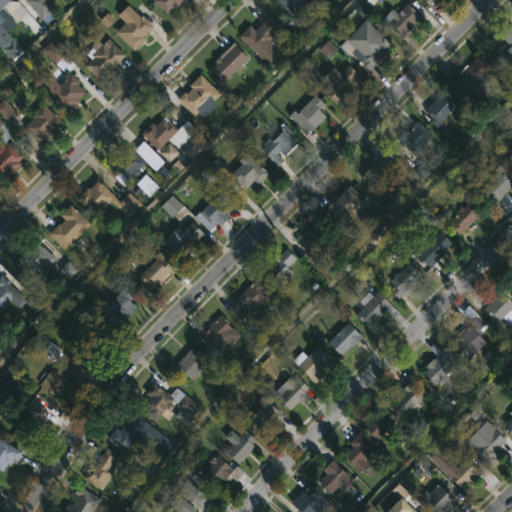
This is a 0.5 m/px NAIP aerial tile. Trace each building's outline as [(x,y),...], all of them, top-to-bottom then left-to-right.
[(0,12),(6,18),(0,23),(0,0),(10,0),(11,1),(0,10),(0,12)] [(185,0),(176,10),(174,7),(167,14),(153,1),(153,0),(185,0)] [(315,0),(306,9),(303,5),(293,15),(277,0),(315,0)] [(421,0),(430,9),(439,0),(421,0)] [(405,36),(403,38),(390,26),(392,23),(390,21),(409,2),(417,10),(414,13),(420,19),(405,36)] [(134,9),(140,16),(142,14),(155,27),(145,36),(147,39),(135,50),(116,31),(126,22),(119,14),(129,4),(134,9)] [(282,26),(273,35),(275,36),(258,53),(240,36),(251,25),(256,31),(272,15),(282,26)] [(511,23),(511,24),(511,62),(509,60),(505,65),(496,56),(501,52),(498,49),(506,40),(500,34),(511,23)] [(381,33),(394,46),(370,70),(357,57),(362,52),(358,48),(365,41),(369,45),(381,33)] [(110,38),(125,54),(111,69),(114,72),(103,83),(86,66),(92,60),(86,54),(93,47),(91,45),(98,38),(103,44),(110,38)] [(69,72),(66,74),(42,50),(52,40),(76,65),(69,72)] [(232,74),(223,84),(216,77),(218,75),(212,69),(218,63),(215,60),(235,42),(249,58),(232,74)] [(478,57),(491,72),(477,85),(484,93),(476,100),(468,92),(466,94),(460,87),(463,85),(456,78),(461,74),(460,72),(478,57)] [(357,73),(360,76),(336,100),(327,92),(331,87),(327,82),(337,71),(341,75),(351,65),(358,72),(357,73)] [(79,84),(86,92),(76,105),(79,107),(71,115),(40,84),(50,75),(60,85),(72,74),(81,82),(79,84)] [(222,95),(213,104),(210,101),(195,116),(177,98),(201,74),(222,95)] [(455,98),(452,101),(457,106),(441,121),(435,114),(431,117),(425,110),(447,90),(455,98)] [(321,109),(327,115),(308,134),(290,116),(296,110),(299,114),(301,112),(300,111),(316,95),(326,104),(321,109)] [(42,144),(41,145),(24,127),(34,117),(31,115),(44,103),(63,122),(42,144)] [(164,117),(168,122),(170,120),(179,129),(159,150),(142,133),(153,122),(156,125),(164,117)] [(415,155),(396,137),(416,117),(427,128),(423,133),(430,139),(415,155)] [(6,142),(8,143),(9,142),(24,157),(19,162),(22,164),(6,181),(0,175),(0,151),(2,149),(0,147),(0,142),(3,139),(0,136),(0,118),(15,133),(6,142)] [(290,135),(299,145),(277,165),(263,149),(266,146),(263,143),(270,137),(272,139),(282,130),(278,125),(282,120),(293,132),(290,135)] [(135,179),(131,183),(115,165),(121,159),(120,157),(131,146),(146,162),(139,169),(142,172),(135,179)] [(389,175),(376,189),(361,176),(387,148),(397,157),(384,171),(389,175)] [(251,155),(270,173),(258,185),(255,182),(244,192),(228,176),(242,162),(240,160),(245,155),(248,158),(251,155)] [(511,182),(511,188),(499,201),(496,198),(491,203),(480,193),(499,174),(495,170),(501,164),(511,175),(511,178),(510,180),(511,182)] [(100,180),(122,205),(118,209),(112,201),(97,214),(88,204),(85,206),(78,199),(100,180)] [(365,201),(344,222),(329,208),(351,185),(361,195),(360,196),(365,201)] [(233,207),(225,214),(229,219),(222,225),(218,221),(214,225),(213,223),(208,228),(195,215),(200,211),(201,212),(220,193),(233,207)] [(486,213),(478,221),(476,219),(460,235),(451,225),(455,221),(454,219),(475,199),(483,207),(482,208),(486,213)] [(91,224),(65,250),(49,234),(66,220),(61,215),(72,204),(91,224)] [(329,219),(341,232),(314,258),(296,240),(306,230),(307,232),(314,225),(319,230),(329,219)] [(193,222),(206,235),(181,259),(164,242),(179,227),(183,231),(193,222)] [(450,251),(431,268),(424,261),(422,263),(410,251),(437,226),(453,244),(448,249),(450,251)] [(53,261),(36,278),(17,259),(38,239),(56,258),(53,261)] [(294,271),(281,284),(274,276),(269,281),(262,274),(288,248),(298,258),(289,267),(294,271)] [(161,281),(154,288),(149,282),(147,284),(139,277),(157,259),(154,256),(160,251),(175,267),(161,281)] [(422,273),(417,279),(418,281),(399,300),(390,291),(395,286),(391,282),(395,277),(393,276),(397,272),(399,273),(410,261),(422,273)] [(0,276),(2,275),(12,282),(10,283),(21,294),(0,312),(0,276)] [(253,316),(248,321),(245,318),(243,320),(229,307),(252,285),(250,283),(256,278),(265,287),(264,289),(271,296),(252,314),(253,316)] [(131,300),(138,306),(127,319),(117,310),(109,319),(99,310),(105,302),(109,305),(125,286),(136,295),(131,300)] [(511,310),(504,317),(497,323),(484,309),(507,288),(511,293),(511,310)] [(368,291),(373,297),(379,291),(399,312),(394,317),(388,310),(371,327),(364,320),(362,322),(355,314),(363,306),(358,301),(368,291)] [(109,340),(99,353),(88,344),(80,354),(65,342),(71,334),(66,331),(84,308),(95,317),(91,323),(111,338),(109,340)] [(223,315),(231,323),(230,324),(234,328),(226,336),(231,340),(222,348),(218,344),(213,350),(199,337),(205,331),(207,332),(211,328),(209,327),(223,315)] [(483,351),(474,360),(471,357),(469,359),(453,342),(458,337),(456,335),(475,317),(486,328),(480,334),(488,342),(481,349),(483,351)] [(356,343),(351,348),(350,346),(341,355),(329,343),(349,323),(363,337),(356,343)] [(436,346),(454,362),(450,366),(453,369),(449,372),(451,374),(439,387),(436,384),(434,386),(428,380),(430,378),(424,373),(429,369),(426,366),(438,357),(429,348),(434,343),(436,346)] [(319,345),(328,356),(325,359),(330,364),(312,381),(293,359),(303,350),(308,355),(319,345)] [(201,366),(204,369),(192,380),(190,377),(180,386),(165,370),(172,364),(176,368),(178,366),(176,365),(193,348),(203,357),(198,362),(201,366)] [(68,364),(79,372),(60,399),(40,385),(50,371),(53,372),(55,370),(56,371),(59,366),(65,369),(68,364)] [(291,377),(296,382),(300,378),(309,388),(305,392),(310,397),(303,405),(299,402),(291,410),(279,398),(287,390),(282,385),(291,377)] [(426,396),(405,417),(393,404),(406,392),(404,389),(412,381),(426,396)] [(155,383),(169,396),(178,387),(200,409),(193,417),(194,418),(186,427),(175,416),(181,410),(173,401),(171,403),(174,406),(163,418),(161,416),(156,421),(136,402),(155,383)] [(284,417),(276,424),(273,421),(263,431),(251,418),(268,401),(284,417)] [(30,406),(37,410),(40,406),(48,411),(44,418),(46,419),(39,430),(36,429),(31,436),(24,432),(23,434),(14,429),(30,406)] [(388,409),(397,419),(393,422),(395,424),(377,440),(364,426),(381,410),(383,412),(388,409)] [(153,427),(147,434),(144,431),(127,454),(109,440),(133,411),(153,427)] [(511,416),(500,428),(511,439),(511,416)] [(500,460),(491,467),(473,446),(495,428),(507,442),(498,450),(502,454),(498,458),(500,460)] [(232,430),(239,437),(245,430),(257,441),(253,444),(256,447),(240,465),(226,452),(233,444),(225,437),(232,430)] [(381,453),(374,460),(370,456),(365,460),(370,465),(362,473),(345,456),(353,447),(349,444),(361,432),(381,453)] [(447,456),(458,467),(468,457),(484,473),(474,484),(470,480),(463,489),(427,455),(446,436),(453,443),(443,453),(447,456)] [(0,439),(23,453),(18,461),(15,459),(11,465),(8,463),(3,472),(0,470),(0,439)] [(119,456),(110,468),(115,472),(102,490),(82,476),(91,462),(96,466),(108,448),(119,456)] [(213,456),(216,459),(219,457),(234,470),(237,466),(245,472),(237,482),(231,476),(229,478),(227,477),(216,491),(201,478),(213,464),(209,461),(213,456)] [(340,486),(332,494),(320,482),(327,475),(323,471),(334,460),(350,476),(340,486)] [(439,482),(446,489),(449,486),(460,497),(456,501),(461,506),(455,511),(449,511),(447,510),(445,511),(433,511),(420,497),(427,490),(431,495),(435,491),(433,488),(439,482)] [(192,484),(212,499),(203,511),(198,507),(194,511),(182,511),(161,496),(168,486),(182,497),(192,484)] [(331,506),(325,511),(321,511),(320,511),(301,511),(292,503),(309,485),(331,506)] [(95,508),(93,511),(67,511),(79,489),(91,495),(86,504),(95,508)]
